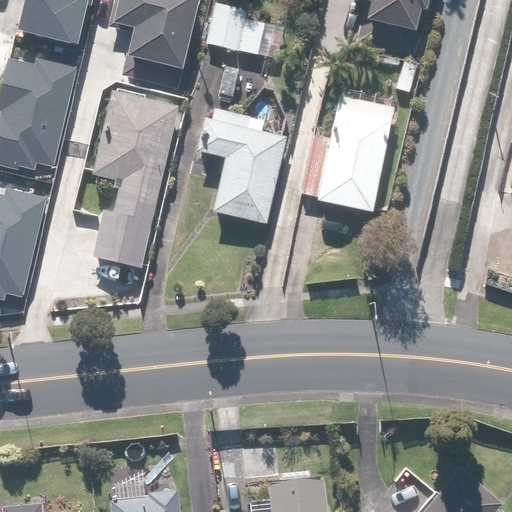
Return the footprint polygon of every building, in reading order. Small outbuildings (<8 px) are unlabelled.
[(26,0),(18,37),(79,50),(89,0),(26,0)] [(111,0),(104,31),(125,37),(115,78),(175,94),(198,0),(111,0)] [(341,0),(340,9),(357,12),(351,48),(405,56),(411,18),(417,19),(420,0),(341,0)] [(238,24),(241,14),(208,7),(200,49),(254,59),(259,29),(238,24)] [(9,63),(0,105),(0,170),(30,177),(33,166),(52,171),(74,71),(34,63),(33,68),(9,63)] [(328,103),(321,142),(309,140),(299,198),(311,200),(310,208),(369,218),(387,113),(384,113),(387,98),(341,90),(338,105),(328,103)] [(171,115),(140,107),(141,102),(111,94),(109,100),(102,98),(94,135),(108,138),(107,144),(94,141),(84,182),(114,189),(106,221),(96,218),(85,263),(133,274),(171,115)] [(205,115),(202,127),(194,125),(188,158),(218,163),(206,220),(264,230),(280,141),(255,137),(257,125),(205,115)] [(0,197),(0,306),(2,296),(22,300),(43,201),(4,193),(3,198),(0,197)] [(493,511),(448,473),(414,511),(493,511)] [(330,511),(328,474),(270,478),(272,511),(330,511)] [(158,481),(114,486),(117,511),(188,511),(185,485),(159,487),(158,481)] [(48,511),(48,500),(10,504),(11,511),(48,511)]
